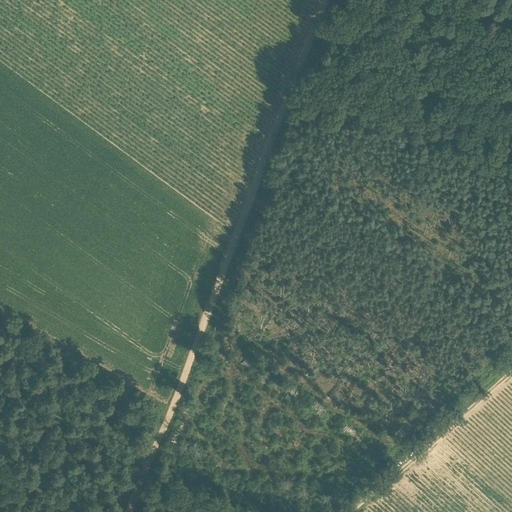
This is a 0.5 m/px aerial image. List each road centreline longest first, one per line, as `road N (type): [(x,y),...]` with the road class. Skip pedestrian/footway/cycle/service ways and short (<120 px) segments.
road 1 (track): [(325,0),(130,511)]
road 2 (track): [(511,373),(352,511)]
